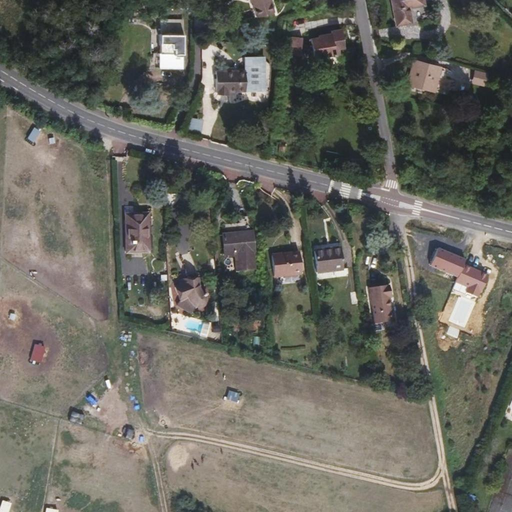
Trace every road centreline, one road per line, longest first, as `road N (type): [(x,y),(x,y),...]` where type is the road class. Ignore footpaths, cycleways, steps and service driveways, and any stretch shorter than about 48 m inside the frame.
road 1 (tertiary): [(391,202),(110,128),(0,68)]
road 2 (track): [(456,511),(391,202)]
road 3 (residential): [(391,202),(359,0)]
road 4 (tertiary): [(511,232),(391,202)]
